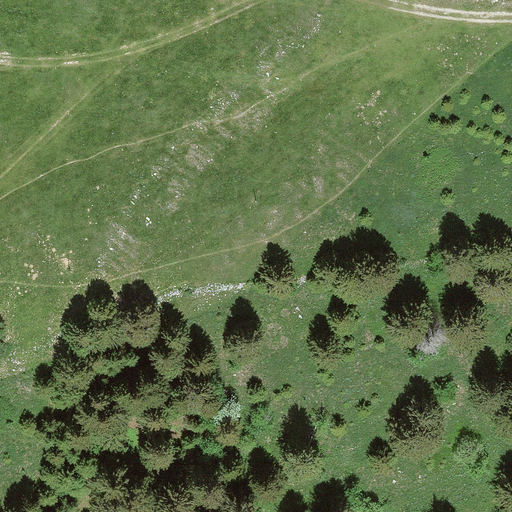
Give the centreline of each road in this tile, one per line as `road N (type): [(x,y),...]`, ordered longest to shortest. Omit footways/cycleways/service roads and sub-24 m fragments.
road 1 (track): [(253,0),(111,57),(0,56)]
road 2 (track): [(511,19),(379,0)]
